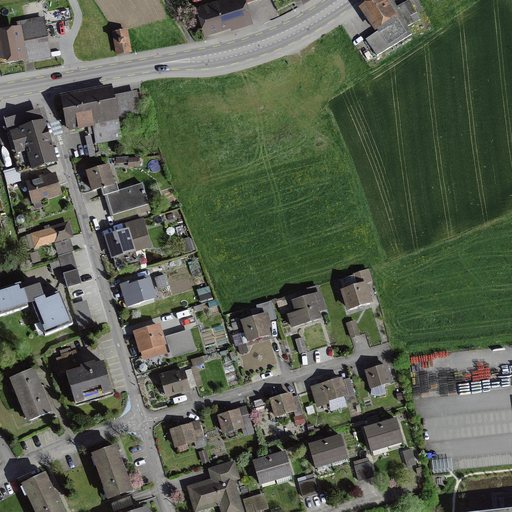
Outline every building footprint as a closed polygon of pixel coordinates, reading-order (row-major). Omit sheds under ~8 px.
[(207,34),(247,21),(240,0),(221,0),(222,1),(199,8),(207,34)] [(409,0),(397,7),(393,0),(375,0),(363,9),(379,32),(367,40),(377,56),(412,34),(407,26),(421,19),(410,0),(409,0)] [(0,61),(48,53),(42,25),(28,28),(28,30),(0,35),(0,61)] [(117,54),(130,51),(127,31),(114,33),(117,54)] [(112,99),(110,90),(64,99),(70,130),(104,123),(105,130),(117,128),(116,121),(140,116),(136,94),(112,99)] [(139,104),(145,102),(142,92),(136,93),(139,104)] [(274,158),(251,98),(211,113),(209,107),(203,109),(205,115),(171,128),(193,188),(274,158)] [(33,169),(46,165),(45,162),(56,159),(44,122),(7,133),(19,171),(32,167),(33,169)] [(113,185),(110,176),(111,175),(108,165),(88,172),(94,190),(102,188),(104,196),(106,195),(112,215),(148,205),(142,184),(118,191),(116,184),(113,185)] [(61,194),(55,175),(43,179),(42,177),(32,180),(32,182),(27,183),(33,202),(61,194)] [(69,237),(72,236),(68,223),(32,235),(36,248),(54,242),(69,237)] [(148,245),(143,228),(129,232),(128,231),(108,237),(113,256),(120,254),(123,265),(137,261),(134,250),(148,245)] [(54,242),(58,256),(72,252),(74,251),(69,237),(54,242)] [(58,256),(63,274),(78,270),(72,252),(58,256)] [(67,288),(82,284),(78,270),(63,274),(67,288)] [(370,303),(362,279),(370,277),(368,270),(354,274),(358,286),(344,290),(350,309),(370,303)] [(159,289),(167,286),(163,275),(155,278),(159,289)] [(154,298),(148,280),(135,284),(134,281),(122,285),(125,297),(131,296),(133,304),(154,298)] [(0,316),(28,307),(28,306),(23,292),(21,284),(0,290),(0,316)] [(44,285),(23,292),(28,306),(33,306),(32,303),(48,297),(44,285)] [(289,316),(293,327),(319,319),(316,308),(324,306),(318,286),(308,289),(310,296),(294,302),(297,313),(289,316)] [(45,336),(73,324),(60,292),(48,297),(32,303),(33,306),(45,336)] [(86,301),(73,305),(82,337),(96,334),(86,301)] [(249,341),(269,335),(267,326),(270,325),(268,321),(276,318),(271,302),(257,306),(260,316),(243,322),(249,341)] [(352,338),(360,335),(355,321),(347,323),(352,338)] [(156,354),(166,351),(158,326),(136,333),(139,343),(142,342),(145,350),(154,347),(156,354)] [(173,354),(193,348),(189,333),(168,339),(173,354)] [(300,353),(307,351),(303,337),(296,340),(300,353)] [(60,373),(76,368),(72,354),(56,358),(60,373)] [(113,392),(104,362),(96,365),(95,362),(81,367),(82,372),(80,373),(79,370),(67,373),(75,403),(113,392)] [(372,388),(390,382),(385,366),(367,371),(372,388)] [(196,384),(192,369),(175,374),(175,372),(161,376),(166,392),(174,389),(175,393),(189,389),(188,386),(196,384)] [(30,420),(50,412),(33,371),(13,379),(30,420)] [(342,382),(341,379),(313,387),(319,406),(329,403),(328,401),(353,393),(349,380),(342,382)] [(291,399),(290,394),(272,399),(277,416),(294,411),(296,415),(303,413),(298,397),(291,399)] [(253,432),(246,407),(220,416),(224,433),(242,427),(244,435),(253,432)] [(386,443),(402,439),(396,420),(381,425),(386,443)] [(205,444),(198,422),(172,430),(177,447),(195,441),(196,446),(205,444)] [(388,449),(386,443),(381,425),(366,429),(374,454),(388,449)] [(333,466),(347,461),(340,437),(325,441),(333,466)] [(333,466),(325,441),(310,446),(318,470),(333,466)] [(121,465),(115,447),(95,454),(99,465),(98,465),(106,487),(107,487),(111,497),(130,490),(122,465),(121,465)] [(408,466),(415,464),(411,450),(403,452),(408,466)] [(275,476),(290,472),(285,453),(270,458),(275,476)] [(260,481),(275,476),(270,458),(254,462),(260,481)] [(374,476),(368,458),(361,460),(367,479),(374,476)] [(359,481),(367,479),(361,460),(354,462),(359,481)] [(242,511),(232,476),(237,474),(233,463),(218,468),(221,478),(189,488),(195,506),(219,499),(223,511),(242,511)] [(52,492),(44,475),(25,484),(30,494),(29,495),(37,511),(62,511),(53,492),(52,492)] [(311,495),(318,493),(314,479),(307,481),(311,495)] [(304,498),(311,495),(307,481),(299,483),(304,498)] [(256,511),(263,510),(259,495),(251,497),(256,511)] [(247,511),(255,511),(256,511),(251,497),(244,500),(247,511)]
